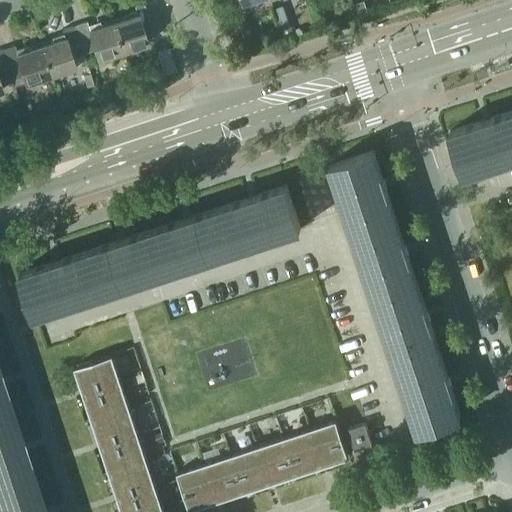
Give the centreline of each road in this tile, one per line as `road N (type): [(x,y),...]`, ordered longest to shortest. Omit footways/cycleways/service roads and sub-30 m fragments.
road 1 (residential): [(511,422),(391,67)]
road 2 (secondary): [(391,67),(226,121)]
road 3 (residential): [(352,511),(511,459)]
road 4 (secondary): [(0,200),(152,145)]
road 5 (secondary): [(152,145),(84,149),(0,176)]
road 6 (residential): [(226,121),(185,0)]
road 7 (secondary): [(511,28),(391,67)]
